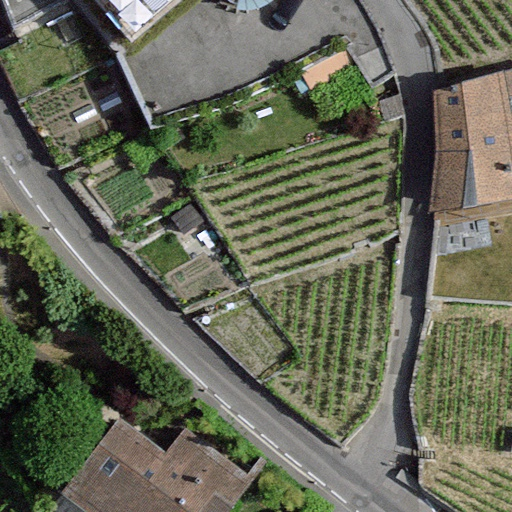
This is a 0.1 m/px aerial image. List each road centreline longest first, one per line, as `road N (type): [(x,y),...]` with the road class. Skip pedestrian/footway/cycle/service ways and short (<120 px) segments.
road 1 (unclassified): [(0,132),(68,227),(151,317),(361,498)]
road 2 (residential): [(385,0),(408,46),(419,111),(412,307),(398,404),(361,498)]
